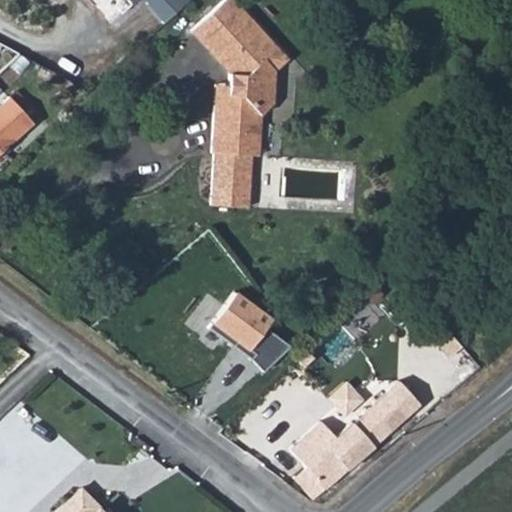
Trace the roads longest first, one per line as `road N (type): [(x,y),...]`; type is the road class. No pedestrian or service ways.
road 1 (residential): [(0,299),(283,511)]
road 2 (secondary): [(511,378),(358,511)]
